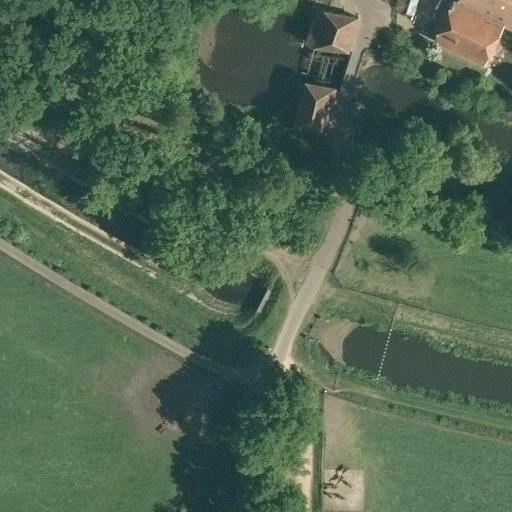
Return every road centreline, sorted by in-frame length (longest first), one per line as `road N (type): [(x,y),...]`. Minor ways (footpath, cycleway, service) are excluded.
road 1 (unclassified): [(251,511),(268,386),(343,213),(340,123),(368,24),(364,0)]
road 2 (track): [(0,120),(148,182),(316,277)]
road 3 (track): [(277,358),(511,424)]
